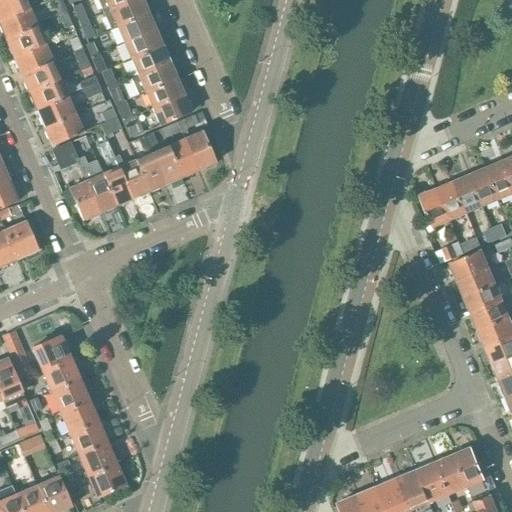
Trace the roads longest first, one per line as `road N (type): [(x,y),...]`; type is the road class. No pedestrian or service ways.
road 1 (tertiary): [(313,464),(387,190)]
road 2 (tertiary): [(237,202),(166,468)]
road 3 (residential): [(472,394),(387,190)]
road 4 (residential): [(82,276),(166,468)]
road 5 (residential): [(82,276),(0,90)]
road 6 (residential): [(176,0),(247,166)]
road 7 (residential): [(313,464),(472,394)]
road 8 (residential): [(237,202),(82,276)]
road 9 (tertiary): [(290,0),(247,166)]
road 10 (tertiary): [(397,154),(440,0)]
road 11 (residential): [(397,154),(511,111)]
